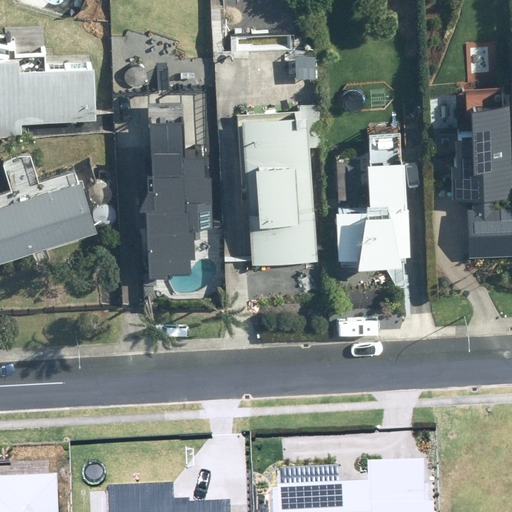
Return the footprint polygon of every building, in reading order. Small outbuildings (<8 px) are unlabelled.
[(25,56),(0,56),(0,135),(27,134),(27,120),(103,117),(102,65),(26,66),(25,56)] [(120,74),(120,76),(120,79),(121,82),(122,84),(124,86),(126,88),(128,89),(131,90),(133,91),(136,91),(139,90),(141,90),(144,88),(146,87),(147,85),(149,82),(150,80),(150,77),(150,75),(150,72),(149,69),(148,67),(146,65),(144,63),(142,62),(140,61),(137,60),(134,60),(132,61),(129,62),(127,63),(125,64),(123,66),(122,69),(121,71),(120,74)] [(511,194),(507,99),(467,101),(469,132),(451,132),(454,197),(511,194)] [(248,117),(251,215),(254,215),(256,263),(321,260),(319,203),(317,203),(315,145),(325,144),(323,104),(303,105),(303,115),(248,117)] [(342,207),(343,257),(365,257),(365,264),(408,263),(408,253),(415,253),(413,201),(428,201),(427,161),(406,162),(405,131),(374,132),(376,206),(342,207)] [(193,266),(193,229),(215,229),(215,171),(209,171),(209,163),(198,163),(198,151),(165,152),(164,159),(162,159),(162,185),(155,193),(150,202),(145,212),(146,230),(155,230),(155,254),(151,254),(151,266),(193,266)] [(87,179),(0,205),(0,261),(103,229),(87,179)] [(466,206),(468,255),(511,252),(511,204),(494,205),(493,197),(469,198),(470,206),(466,206)] [(200,236),(199,253),(217,253),(216,236),(200,236)] [(434,511),(433,482),(426,482),(425,458),(368,460),(369,482),(340,483),(339,465),(279,467),(280,488),(273,488),(273,511),(434,511)] [(0,511),(59,511),(58,473),(0,475),(0,511)] [(231,511),(231,500),(190,501),(190,498),(174,498),(173,481),(109,483),(109,511),(231,511)]
